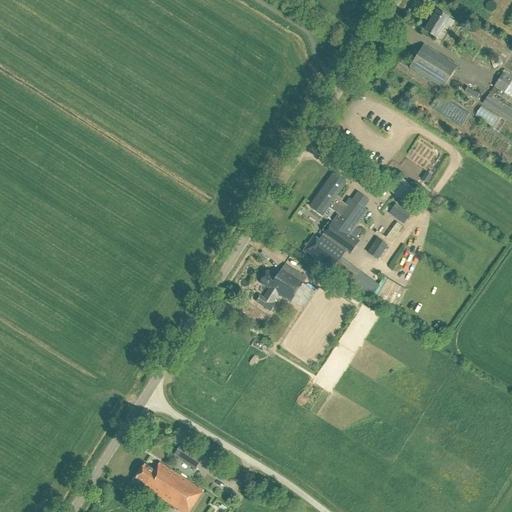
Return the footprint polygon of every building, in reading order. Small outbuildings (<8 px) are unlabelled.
[(494,12),(497,9),(497,4),(493,1),(489,1),(486,5),(486,9),(489,12),(494,12)] [(451,27),(454,22),(438,11),(426,30),(437,37),(445,23),(451,27)] [(444,89),(459,66),(425,45),(410,68),(444,89)] [(511,77),(504,72),(483,104),(511,122),(511,108),(494,97),(499,89),(511,97),(511,77)] [(474,86),(472,90),(482,97),(488,89),(483,85),(480,90),(474,86)] [(445,99),(439,109),(459,121),(465,112),(445,99)] [(430,170),(434,164),(428,161),(424,166),(430,170)] [(425,173),(421,180),(427,184),(432,177),(425,173)] [(346,183),(334,174),(333,174),(310,206),(322,216),(328,208),(338,215),(333,221),(323,234),(319,240),(309,254),(331,270),(341,257),(345,251),(349,254),(358,241),(355,239),(360,231),(354,227),(366,211),(363,209),(369,201),(358,193),(352,201),(349,199),(346,204),(336,197),(346,183)] [(404,222),(409,215),(395,205),(390,212),(404,222)] [(379,233),(384,236),(396,221),(391,217),(379,233)] [(397,223),(386,238),(392,242),(403,227),(397,223)] [(490,243),(499,249),(505,240),(497,234),(490,243)] [(319,240),(314,236),(304,250),(309,254),(319,240)] [(379,260),(388,246),(378,239),(368,253),(379,260)] [(359,270),(341,257),(331,270),(349,283),(359,270)] [(307,278),(286,265),(278,276),(268,270),(260,283),(270,289),(264,297),(261,295),(257,302),(271,311),(276,304),(274,303),(279,295),(291,303),(293,301),(301,306),(312,289),(304,283),(307,278)] [(252,348),(265,355),(271,346),(258,338),(252,348)] [(174,456),(196,470),(198,466),(202,460),(204,456),(183,443),(180,448),(174,456)] [(190,511),(204,492),(161,463),(156,471),(145,464),(136,478),(147,485),(145,488),(181,511),(190,511)] [(138,501),(143,493),(138,490),(133,498),(138,501)]
